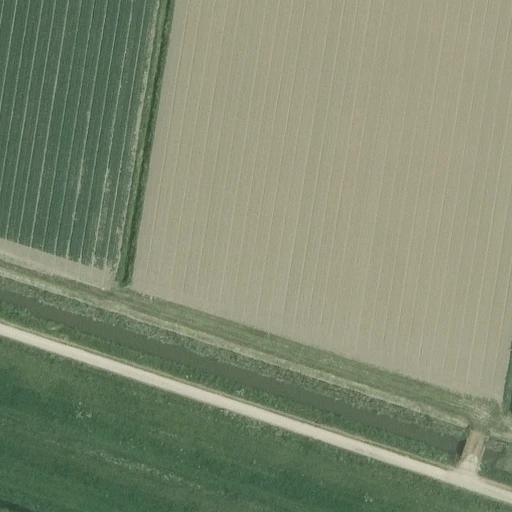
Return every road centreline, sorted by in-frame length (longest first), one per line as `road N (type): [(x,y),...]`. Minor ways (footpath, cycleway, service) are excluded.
road 1 (unclassified): [(511,499),(0,331)]
road 2 (track): [(380,511),(0,382)]
